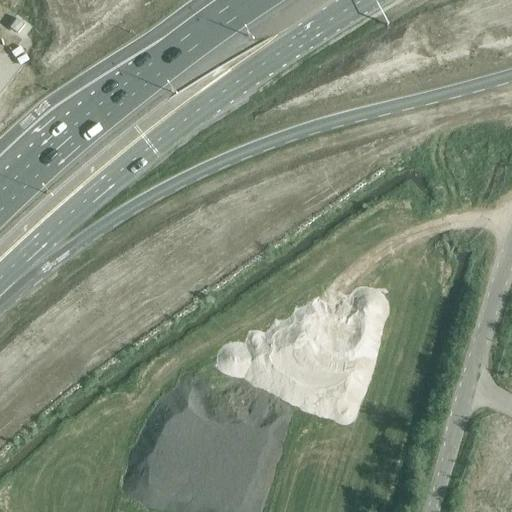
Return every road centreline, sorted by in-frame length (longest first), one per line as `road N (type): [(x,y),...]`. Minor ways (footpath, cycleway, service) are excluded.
road 1 (primary): [(0,279),(158,140),(369,0)]
road 2 (primary): [(244,0),(0,199)]
road 3 (unclassified): [(437,511),(511,252)]
